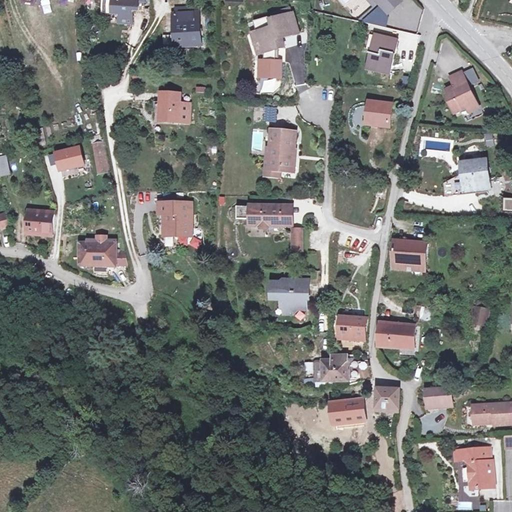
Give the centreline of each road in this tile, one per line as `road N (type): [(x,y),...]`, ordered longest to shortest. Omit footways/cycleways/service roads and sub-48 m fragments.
road 1 (residential): [(441,7),(389,209),(372,326),(376,369),(407,388),(400,436),(410,511)]
road 2 (unclassified): [(128,238),(142,281),(131,295),(0,249)]
